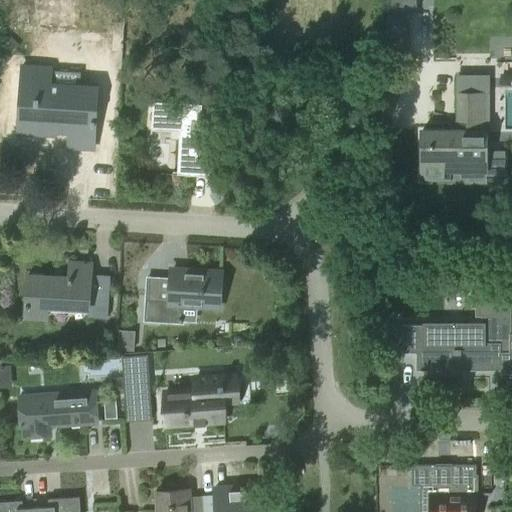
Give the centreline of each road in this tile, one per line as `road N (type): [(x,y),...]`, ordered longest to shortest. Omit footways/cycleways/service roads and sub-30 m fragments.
road 1 (residential): [(337,408),(322,383),(311,259),(277,228),(0,211)]
road 2 (residential): [(337,408),(262,452),(0,469)]
road 3 (residential): [(511,413),(360,417),(337,408)]
